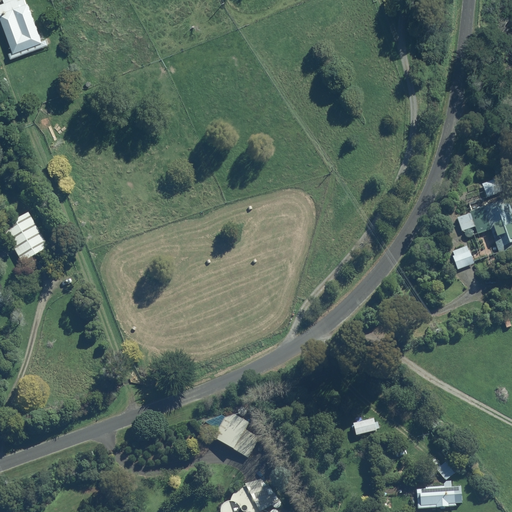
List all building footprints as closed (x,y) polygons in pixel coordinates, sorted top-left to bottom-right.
[(1,0),(3,4),(0,4),(0,18),(12,52),(7,54),(8,59),(48,45),(46,39),(41,40),(26,0),(1,0)] [(501,178),(481,185),(486,197),(505,190),(501,178)] [(511,215),(506,201),(467,214),(456,218),(461,231),(474,227),(477,234),(490,229),(499,255),(511,250),(511,224),(510,226),(507,216),(511,215)] [(48,247),(27,212),(0,229),(22,264),(48,247)] [(472,264),(465,246),(450,252),(457,270),(472,264)] [(259,438),(245,429),(248,424),(227,411),(211,438),(246,459),(259,438)] [(353,423),(356,436),(376,431),(375,429),(379,428),(378,422),(375,423),(374,419),(353,423)] [(451,457),(436,469),(445,481),(460,468),(451,457)] [(404,460),(387,460),(387,477),(404,477),(404,460)] [(259,478),(245,485),(245,486),(244,486),(243,486),(242,486),(242,487),(241,487),(240,488),(239,488),(238,489),(237,490),(236,490),(236,491),(235,491),(235,492),(234,492),(234,493),(233,493),(233,494),(232,495),(232,496),(231,497),(231,498),(230,499),(230,500),(230,501),(229,502),(228,502),(227,503),(226,503),(225,504),(224,505),(223,506),(223,507),(222,507),(222,508),(222,509),(221,510),(221,511),(261,511),(274,505),(259,478)] [(416,489),(417,509),(456,507),(455,504),(462,503),(461,486),(451,486),(451,482),(443,482),(443,486),(423,487),(423,489),(420,489),(420,487),(417,487),(418,489),(416,489)]
